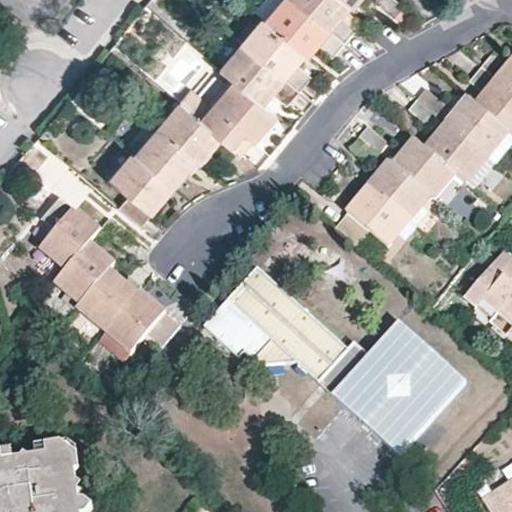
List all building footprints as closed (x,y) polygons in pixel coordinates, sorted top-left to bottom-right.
[(262,0),(253,13),(260,19),(264,22),(281,0),(262,0)] [(281,0),(264,22),(268,25),(287,0),(281,0)] [(322,27),(289,0),(287,0),(268,25),(298,50),(301,52),(305,47),(310,51),(312,53),(317,46),(316,44),(312,41),(322,27)] [(289,0),(322,27),(334,11),(338,15),(341,18),(342,17),(347,11),(344,9),(339,5),(343,1),(341,0),(289,0)] [(406,18),(409,13),(393,0),(371,0),(374,4),(382,10),(390,16),(394,18),(400,20),(403,20),(406,18)] [(345,3),(343,1),(339,5),(344,9),(348,5),(345,3)] [(334,11),(322,27),(326,30),(338,15),(334,11)] [(338,15),(326,30),(342,44),(356,28),(342,17),(341,18),(338,15)] [(260,19),(241,44),(244,47),(264,22),(260,19)] [(264,22),(244,47),(278,75),(290,61),(293,64),(296,65),(301,59),(299,57),(295,54),(298,50),(268,25),(264,22)] [(326,30),(322,27),(312,41),(316,44),(326,30)] [(326,30),(316,44),(317,46),(331,58),(342,44),(326,30)] [(241,44),(219,71),(223,74),(244,47),(241,44)] [(278,75),(244,47),(223,74),(233,82),(237,85),(257,102),(261,96),(264,99),(266,100),(271,93),(270,92),(266,90),(278,75)] [(303,53),(306,56),(310,51),(305,47),(301,52),(303,53)] [(491,53),(480,68),(496,81),(508,66),(505,64),(491,53)] [(511,58),(511,57),(505,64),(508,66),(511,69),(511,70),(500,84),(511,93),(511,58)] [(290,61),(278,75),(282,78),(293,64),(290,61)] [(282,78),(298,91),(310,77),(296,65),(293,64),(282,78)] [(511,69),(508,66),(496,81),(500,84),(511,70),(511,69)] [(496,81),(480,68),(469,81),(483,92),(485,94),(496,81)] [(282,78),(278,75),(266,90),(270,92),(282,78)] [(286,106),(298,91),(282,78),(270,92),(271,93),(286,106)] [(500,84),(496,81),(485,94),(490,97),(500,84)] [(237,85),(233,82),(212,106),(217,109),(237,85)] [(480,110),(505,131),(510,135),(511,136),(511,93),(500,84),(490,97),(485,94),(483,92),(477,99),(480,101),(485,104),(480,110)] [(260,105),(257,102),(237,85),(217,109),(212,106),(200,121),(215,134),(220,138),(230,146),(236,151),(240,155),(252,141),(248,137),(260,124),(264,127),(266,129),(271,123),(269,121),(265,118),(269,112),(260,105)] [(107,119),(84,101),(90,93),(83,87),(69,105),(99,129),(107,119)] [(424,90),(416,101),(435,116),(443,106),(424,90)] [(466,99),(462,104),(466,108),(471,103),(466,99)] [(435,116),(416,101),(407,112),(426,128),(435,116)] [(475,106),(480,110),(485,104),(480,101),(475,106)] [(178,103),(157,129),(160,132),(182,106),(178,103)] [(461,114),(450,128),(485,156),(505,131),(480,110),(475,106),(471,103),(466,108),(462,104),(460,103),(455,109),(456,111),(461,114)] [(223,165),(236,151),(230,146),(220,138),(208,150),(204,147),(215,134),(200,121),(182,106),(160,132),(194,159),(199,153),(202,157),(204,159),(209,153),(223,165)] [(456,111),(445,124),(450,128),(461,114),(456,111)] [(269,121),(274,116),(269,112),(265,118),(269,121)] [(252,141),(264,127),(260,124),(248,137),(252,141)] [(450,128),(445,124),(434,138),(439,142),(450,128)] [(365,127),(356,139),(378,156),(387,144),(365,127)] [(485,156),(450,128),(439,142),(434,138),(432,137),(427,144),(429,146),(434,149),(429,155),(452,173),(457,177),(464,182),(485,156)] [(166,184),(171,189),(183,176),(178,172),(182,167),(186,171),(189,174),(198,162),(194,159),(160,132),(157,129),(133,158),(166,184)] [(505,131),(485,156),(489,160),(510,135),(505,131)] [(511,136),(510,135),(489,160),(496,165),(511,146),(511,136)] [(378,156),(356,139),(348,149),(369,166),(378,156)] [(418,145),(413,141),(409,145),(414,150),(418,145)] [(397,171),(426,194),(430,197),(432,199),(452,173),(429,155),(424,151),(418,145),(414,150),(409,145),(407,144),(401,151),(403,152),(408,157),(397,171)] [(434,149),(429,146),(424,151),(429,155),(434,149)] [(403,152),(392,167),(397,171),(408,157),(403,152)] [(194,159),(198,162),(202,157),(199,153),(194,159)] [(133,158),(129,154),(109,180),(113,183),(133,158)] [(489,160),(485,156),(464,182),(469,186),(489,160)] [(127,195),(117,207),(140,226),(150,214),(149,213),(145,209),(156,195),(160,199),(162,200),(167,191),(163,189),(166,184),(133,158),(113,183),(127,195)] [(469,186),(475,191),(496,165),(489,160),(469,186)] [(392,167),(388,164),(377,177),(382,181),(392,167)] [(178,172),(183,176),(186,171),(182,167),(178,172)] [(382,181),(377,177),(374,174),(368,182),(372,184),(377,187),(372,193),(405,220),(426,194),(397,171),(392,167),(382,181)] [(432,199),(436,202),(457,177),(452,173),(432,199)] [(372,184),(367,190),(372,193),(377,187),(372,184)] [(372,193),(367,190),(356,203),(361,206),(372,193)] [(347,216),(334,231),(355,249),(368,233),(385,246),(405,220),(372,193),(361,206),(356,203),(354,201),(348,208),(351,211),(356,214),(351,220),(347,216)] [(405,220),(409,223),(430,197),(426,194),(405,220)] [(145,209),(149,213),(160,199),(156,195),(145,209)] [(55,232),(41,247),(68,270),(85,249),(89,245),(96,237),(92,233),(98,227),(91,220),(89,223),(86,226),(70,213),(74,209),(59,197),(40,219),(55,232)] [(89,223),(74,209),(70,213),(86,226),(89,223)] [(356,214),(351,211),(347,216),(351,220),(356,214)] [(405,220),(385,246),(389,249),(409,223),(405,220)] [(119,249),(129,237),(109,221),(100,232),(119,249)] [(395,255),(416,228),(409,223),(389,249),(395,255)] [(89,245),(85,249),(100,261),(103,257),(89,245)] [(37,252),(47,260),(64,274),(68,270),(41,247),(37,252)] [(68,270),(64,274),(57,283),(82,304),(109,274),(112,271),(106,267),(110,262),(112,260),(105,254),(103,257),(100,261),(85,249),(68,270)] [(505,279),(511,270),(511,265),(503,258),(494,269),(505,279)] [(37,271),(55,285),(57,283),(64,274),(47,260),(37,271)] [(112,271),(116,267),(110,262),(106,267),(112,271)] [(494,325),(511,304),(511,270),(505,279),(494,269),(472,294),(483,303),(478,310),(494,325)] [(247,359),(263,373),(280,353),(298,369),(318,387),(348,353),(257,271),(227,306),(230,308),(206,336),(240,367),(247,359)] [(82,304),(79,309),(77,310),(106,334),(109,330),(135,299),(140,293),(131,284),(127,289),(124,292),(119,288),(122,284),(109,274),(82,304)] [(55,285),(53,287),(79,309),(82,304),(57,283),(55,285)] [(127,289),(122,284),(119,288),(124,292),(127,289)] [(140,293),(135,299),(150,310),(154,305),(140,293)] [(466,301),(478,310),(483,303),(472,294),(466,301)] [(148,338),(163,351),(181,329),(167,317),(163,322),(157,318),(162,313),(164,310),(155,303),(154,305),(150,310),(135,299),(109,330),(135,354),(148,338)] [(511,304),(494,325),(509,337),(511,333),(511,304)] [(163,322),(167,317),(162,313),(157,318),(163,322)] [(398,324),(332,400),(400,460),(467,385),(398,324)] [(109,330),(106,334),(133,358),(135,354),(109,330)] [(106,334),(97,344),(125,367),(133,358),(106,334)] [(280,353),(263,373),(298,369),(280,353)] [(73,511),(73,507),(79,506),(83,496),(77,491),(70,491),(68,482),(63,476),(66,470),(65,464),(70,456),(68,447),(53,435),(27,439),(29,446),(25,453),(21,449),(14,449),(11,456),(5,451),(4,446),(3,444),(0,444),(0,511),(73,511)] [(511,511),(511,479),(480,500),(488,511),(511,511)]
